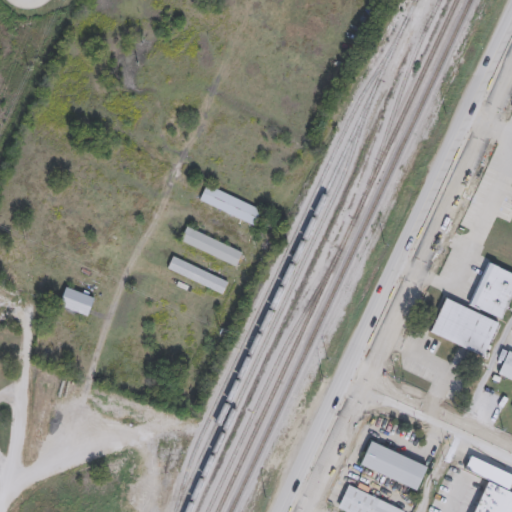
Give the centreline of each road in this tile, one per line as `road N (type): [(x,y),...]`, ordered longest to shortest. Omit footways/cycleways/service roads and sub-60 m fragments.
road 1 (primary): [(291,511),(408,269)]
road 2 (residential): [(0,511),(12,483),(126,441),(199,429)]
road 3 (residential): [(355,379),(511,452)]
